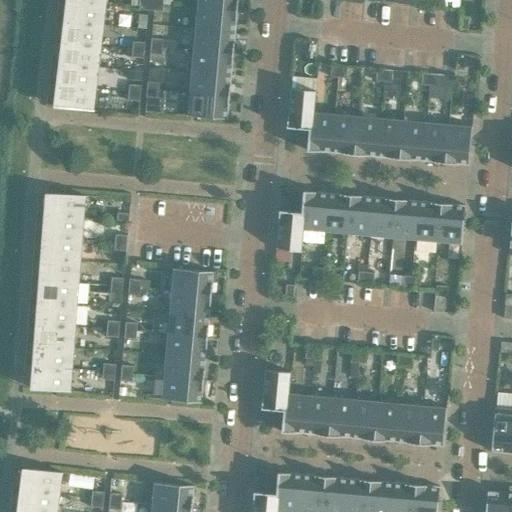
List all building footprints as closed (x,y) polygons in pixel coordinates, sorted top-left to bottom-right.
[(105,21),(107,0),(66,0),(64,17),(105,21)] [(238,9),(238,0),(197,0),(197,6),(238,9)] [(151,10),(151,2),(140,1),(139,9),(151,10)] [(163,11),(163,3),(151,2),(151,10),(163,11)] [(319,15),(320,4),(312,3),(311,15),(319,15)] [(236,31),(238,9),(197,6),(195,28),(236,31)] [(102,45),(105,21),(64,17),(62,41),(102,45)] [(468,29),(469,17),(461,17),(460,28),(468,29)] [(234,53),(236,31),(195,28),(193,50),(234,53)] [(163,47),(163,39),(151,38),(151,46),(163,47)] [(99,67),(102,45),(62,41),(59,62),(99,67)] [(144,50),(145,42),(133,41),(132,49),(144,50)] [(315,56),(316,44),(308,43),(307,55),(315,56)] [(162,55),(163,47),(151,46),(150,54),(162,55)] [(143,58),(144,50),(132,49),(131,57),(143,58)] [(232,75),(234,53),(193,50),(191,71),(232,75)] [(464,69),(465,57),(457,57),(456,69),(464,69)] [(97,88),(99,67),(59,62),(57,84),(97,88)] [(338,77),(340,65),(332,65),(330,76),(338,77)] [(346,78),(347,66),(340,65),(338,77),(346,78)] [(384,81),(385,69),(377,69),(376,81),(384,81)] [(392,82),(393,70),(385,69),(384,81),(392,82)] [(230,97),(232,75),(191,71),(189,93),(230,97)] [(429,85),(430,73),(422,73),(421,85),(429,85)] [(437,86),(438,74),(430,73),(429,85),(437,86)] [(159,90),(160,82),(148,81),(147,89),(159,90)] [(94,111),(97,88),(57,84),(54,106),(94,111)] [(140,93),(141,85),(129,84),(128,92),(140,93)] [(314,112),(316,90),(291,88),(287,127),(309,129),(311,129),(313,112),(314,112)] [(158,98),(159,90),(147,89),(146,97),(158,98)] [(140,101),(140,93),(128,92),(128,100),(140,101)] [(228,119),(230,97),(189,93),(187,115),(228,119)] [(336,114),(314,112),(313,112),(311,129),(309,129),(307,150),(332,153),(336,114)] [(355,155),(358,116),(336,114),(332,153),(355,155)] [(377,157),(381,118),(358,116),(355,155),(377,157)] [(400,159),(403,120),(381,118),(377,157),(400,159)] [(423,161),(426,122),(403,120),(400,159),(423,161)] [(445,163),(449,124),(426,122),(423,161),(445,163)] [(469,165),(473,126),(471,125),(471,126),(449,124),(445,163),(469,165)] [(325,231),(328,192),(304,190),(302,212),(304,212),(302,229),(303,229),(325,231)] [(85,218),(86,195),(46,192),(44,215),(85,218)] [(347,233),(351,194),(328,192),(325,231),(347,233)] [(370,235),(374,196),(351,194),(347,233),(370,235)] [(393,237),(396,198),(374,196),(370,235),(393,237)] [(415,239),(419,200),(396,198),(393,237),(415,239)] [(438,241),(441,203),(419,200),(415,239),(438,241)] [(462,244),(465,205),(441,203),(438,241),(461,244),(462,244)] [(302,251),(303,229),(302,229),(304,212),(302,212),(280,209),(276,248),(302,251)] [(129,221),(129,213),(118,212),(117,220),(129,221)] [(83,239),(85,218),(44,215),(42,236),(83,239)] [(127,243),(128,235),(116,234),(115,242),(127,243)] [(81,261),(83,239),(42,236),(41,258),(81,261)] [(126,251),(127,243),(115,242),(114,250),(126,251)] [(80,282),(81,261),(41,258),(39,279),(80,282)] [(320,280),(321,268),(313,267),(312,279),(320,280)] [(212,294),(214,271),(173,268),(171,290),(212,294)] [(328,280),(329,268),(321,268),(320,280),(328,280)] [(365,284),(367,272),(359,271),(358,283),(365,284)] [(373,284),(374,272),(367,272),(365,284),(373,284)] [(411,288),(412,276),(404,275),(403,287),(411,288)] [(419,289),(420,277),(412,276),(411,288),(419,289)] [(123,286),(124,278),(112,277),(111,285),(123,286)] [(141,287),(142,279),(130,278),(129,286),(141,287)] [(78,304),(80,282),(39,279),(38,301),(78,304)] [(293,297),(294,285),(286,284),(285,296),(293,297)] [(122,294),(123,286),(111,285),(110,293),(122,294)] [(448,294),(448,286),(437,285),(436,293),(448,294)] [(140,295),(141,287),(129,286),(128,294),(140,295)] [(210,315),(212,294),(171,290),(169,312),(210,315)] [(444,312),(446,296),(436,295),(434,311),(444,312)] [(76,326),(78,304),(38,301),(36,322),(76,326)] [(208,337),(210,315),(169,312),(167,333),(208,337)] [(119,329),(120,321),(108,320),(107,328),(119,329)] [(75,347),(76,326),(36,322),(34,344),(75,347)] [(137,331),(138,323),(126,322),(125,329),(137,331)] [(290,336),(291,325),(283,324),(282,336),(290,336)] [(118,337),(119,329),(107,328),(106,336),(118,337)] [(136,338),(137,331),(125,329),(124,337),(136,338)] [(206,358),(208,337),(167,333),(166,355),(206,358)] [(439,351),(440,339),(432,338),(431,350),(439,351)] [(511,352),(511,342),(501,342),(500,352),(511,352)] [(73,369),(75,347),(34,344),(33,365),(73,369)] [(313,358),(314,346),(306,346),(305,358),(313,358)] [(321,359),(322,347),(314,346),(313,358),(321,359)] [(359,362),(360,351),(352,350),(351,362),(359,362)] [(367,363),(368,351),(360,351),(359,362),(367,363)] [(404,367),(405,355),(397,354),(396,366),(404,367)] [(204,380),(206,358),(166,355),(164,376),(204,380)] [(412,367),(413,355),(405,355),(404,367),(412,367)] [(351,362),(349,376),(357,376),(359,362),(351,362)] [(115,372),(116,364),(104,363),(103,371),(115,372)] [(71,391),(73,369),(33,365),(31,388),(71,391)] [(133,374),(134,366),(122,365),(121,372),(133,374)] [(289,393),(291,371),(265,369),(262,408),(284,410),(285,410),(287,393),(289,393)] [(114,380),(115,372),(103,371),(102,379),(114,380)] [(132,382),(133,374),(121,372),(120,380),(132,382)] [(202,403),(204,380),(164,376),(162,399),(202,403)] [(496,406),(492,451),(511,452),(511,393),(498,392),(496,406)] [(310,395),(289,393),(287,393),(285,410),(284,410),(282,431),(306,434),(310,395)] [(329,436),(332,397),(310,395),(306,434),(329,436)] [(352,438),(355,399),(332,397),(329,436),(352,438)] [(374,440),(378,401),(355,399),(352,438),(374,440)] [(397,442),(401,403),(378,401),(374,440),(397,442)] [(420,444),(423,405),(401,403),(397,442),(420,444)] [(443,446),(447,407),(446,407),(423,405),(420,444),(443,446)] [(60,495),(63,472),(23,467),(20,490),(60,495)] [(293,511),(299,511),(303,473),(278,471),(276,493),(278,493),(276,510),(278,511),(293,511)] [(322,511),(325,476),(303,473),(299,511),(322,511)] [(344,511),(348,478),(325,476),(322,511),(344,511)] [(367,511),(371,480),(348,478),(344,511),(367,511)] [(390,511),(393,482),(371,480),(367,511),(390,511)] [(192,508),(195,485),(154,482),(152,504),(192,508)] [(413,511),(416,484),(393,482),(390,511),(413,511)] [(437,511),(440,486),(416,484),(413,511),(437,511)] [(28,511),(58,511),(60,495),(20,490),(18,511),(28,511)] [(488,490),(485,511),(508,511),(510,492),(488,490)] [(104,500),(104,492),(92,491),(92,499),(104,500)] [(277,511),(278,511),(276,510),(278,493),(276,493),(254,491),(252,511),(277,511)] [(122,502),(122,494),(110,493),(110,501),(122,502)] [(103,508),(104,500),(92,499),(91,506),(103,508)] [(121,510),(122,502),(110,501),(109,509),(121,510)]
